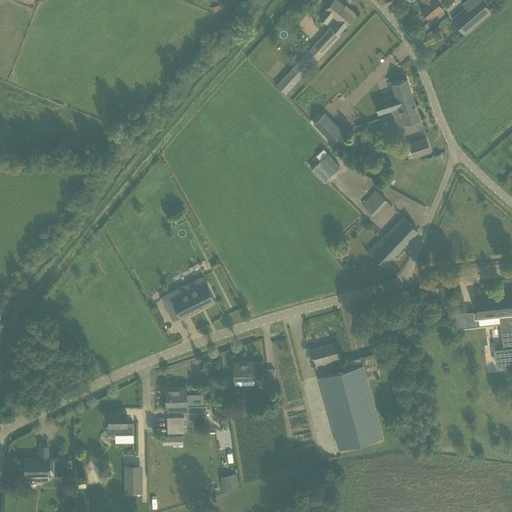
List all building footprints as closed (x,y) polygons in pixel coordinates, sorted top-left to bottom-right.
[(341,35),(339,33),(355,14),(348,8),(347,9),(335,0),(333,0),(319,17),(327,24),(333,16),(338,20),(332,27),(331,26),(276,85),(286,94),(291,88),(300,78),(341,35)] [(430,18),(443,7),(437,0),(421,0),(425,4),(421,8),(426,13),(425,15),(428,18),(429,17),(430,18)] [(464,33),(489,12),(479,0),(475,0),(452,20),(464,33)] [(415,103),(407,79),(392,84),(395,95),(374,102),(378,115),(392,110),(415,103)] [(420,119),(415,103),(392,110),(397,126),(420,119)] [(309,120),(321,133),(332,122),(321,109),(309,120)] [(409,159),(413,157),(430,151),(426,138),(404,145),(409,159)] [(312,151),(302,160),(323,182),(340,166),(328,153),(321,160),(312,151)] [(374,215),(387,200),(375,190),(362,204),(374,215)] [(385,265),(418,231),(402,216),(383,237),(386,240),(373,254),(385,265)] [(187,284),(161,297),(166,307),(173,303),(180,318),(215,300),(207,283),(190,291),(187,284)] [(462,328),(475,326),(475,319),(500,316),(503,349),(495,350),(497,366),(511,364),(511,294),(475,299),(477,312),(474,312),(474,311),(455,313),(457,324),(462,323),(462,328)] [(373,353),(342,362),(337,342),(311,349),(316,365),(330,361),(333,372),(319,376),(338,448),(384,436),(368,380),(380,377),(373,353)] [(254,379),(254,362),(234,362),(234,379),(254,379)] [(167,403),(187,403),(186,387),(166,387),(167,403)] [(109,413),(109,423),(109,426),(106,426),(106,435),(133,434),(133,423),(127,423),(127,413),(109,413)] [(185,433),(184,417),(167,417),(167,421),(168,425),(167,425),(168,425),(168,428),(168,433),(167,433),(185,433)] [(48,446),(44,446),(40,446),(40,459),(25,459),(25,483),(33,483),(34,482),(47,481),(50,479),(50,475),(64,474),(64,458),(49,458),(48,446)] [(124,466),(125,494),(143,494),(142,466),(124,466)] [(221,489),(238,488),(237,473),(220,474),(221,489)]
